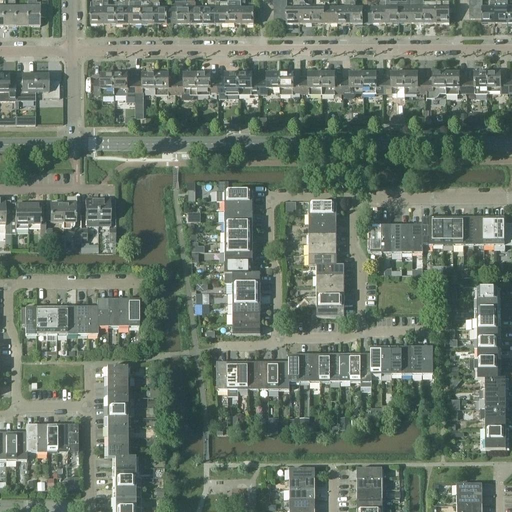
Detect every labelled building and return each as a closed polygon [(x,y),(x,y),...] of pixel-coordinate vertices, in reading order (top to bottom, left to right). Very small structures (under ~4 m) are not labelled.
[(99,0),(100,4),(91,4),(91,26),(104,26),(104,17),(103,0),(99,0)] [(117,26),(117,6),(109,6),(108,0),(103,0),(104,17),(104,26),(117,26)] [(130,26),(129,0),(125,0),(125,3),(117,3),(117,6),(117,26),(130,26)] [(129,0),(130,26),(142,26),(142,2),(134,2),(133,0),(129,0)] [(155,26),(154,0),(150,0),(151,1),(142,2),(142,26),(155,26)] [(168,10),(161,10),(161,2),(159,2),(158,0),(154,0),(155,26),(168,26),(172,26),(172,11),(168,11),(168,10)] [(172,4),(172,11),(172,26),(177,26),(190,26),(189,0),(186,0),(186,4),(172,4)] [(203,26),(203,10),(196,10),(196,4),(195,4),(195,0),(189,0),(190,26),(203,26)] [(287,10),(287,15),(287,22),(287,26),(300,26),(299,0),(295,0),(295,2),(294,2),(294,10),(287,10)] [(299,0),(300,26),(312,26),(312,9),(306,9),(306,2),(305,2),(304,0),(299,0)] [(345,9),(337,9),(337,26),(350,26),(350,9),(350,3),(350,0),(345,0),(346,3),(345,3),(345,9)] [(386,25),(385,0),(381,0),(382,3),(380,3),(380,8),(368,8),(368,25),(373,25),(386,25)] [(390,0),(385,0),(386,25),(399,25),(399,3),(392,3),(391,3),(390,0)] [(411,0),(411,3),(411,25),(424,25),(424,9),(424,3),(424,1),(416,1),(415,0),(411,0)] [(482,9),(482,13),(482,20),(482,25),(496,25),(495,0),(490,0),(491,9),(483,9),(482,9)] [(500,0),(495,0),(496,25),(508,25),(508,9),(508,2),(500,2),(500,0)] [(36,1),(27,1),(27,8),(28,27),(41,27),(41,19),(46,19),(46,4),(36,4),(36,1)] [(437,9),(437,25),(450,25),(450,2),(436,2),(436,3),(437,3),(437,9)] [(220,4),(216,4),(216,10),(216,26),(228,26),(228,10),(228,3),(220,4)] [(355,3),(350,3),(350,9),(350,26),(363,26),(363,25),(368,25),(368,8),(363,8),(363,9),(355,9),(355,3)] [(407,3),(399,3),(399,25),(411,25),(411,3),(407,3)] [(424,9),(424,25),(437,25),(437,9),(437,3),(436,3),(424,3),(424,9)] [(15,28),(15,8),(3,8),(3,28),(15,28)] [(15,8),(15,28),(28,27),(27,8),(15,8)] [(325,26),(325,9),(312,9),(312,26),(325,26)] [(337,26),(337,9),(325,9),(325,26),(337,26)] [(203,10),(203,26),(216,26),(216,10),(203,10)] [(241,26),(241,10),(228,10),(228,26),(241,26)] [(241,10),(241,26),(255,26),(255,10),(241,10)] [(323,96),(322,74),(309,74),(309,81),(302,81),(302,96),(323,96)] [(322,74),(323,96),(335,96),(335,100),(341,100),(341,81),(335,81),(335,74),(322,74)] [(363,90),(363,74),(350,74),(350,81),(344,81),(344,100),(345,100),(351,100),(353,100),(354,99),(355,98),(356,96),(356,95),(363,95),(363,90)] [(363,74),(363,90),(363,95),(383,95),(383,81),(377,81),(377,74),(363,74)] [(405,90),(405,74),(392,74),(392,81),(385,81),(385,95),(393,95),(393,90),(405,90)] [(405,74),(405,90),(405,95),(425,95),(425,81),(418,81),(418,74),(405,74)] [(447,96),(446,74),(433,74),(433,81),(427,81),(427,99),(434,99),(435,99),(436,99),(437,98),(438,97),(439,96),(447,96)] [(446,74),(447,96),(459,96),(459,95),(466,95),(466,81),(459,81),(459,74),(446,74)] [(489,93),(488,74),(475,74),(475,81),(468,81),(468,95),(488,95),(488,93),(489,93)] [(488,74),(489,93),(501,93),(501,95),(508,95),(508,81),(501,81),(501,74),(488,74)] [(114,76),(115,97),(126,97),(126,101),(133,101),(133,97),(134,97),(134,82),(128,82),(128,75),(114,76)] [(143,82),(136,82),(136,97),(136,118),(144,118),(144,91),(156,91),(156,75),(143,75),(143,82)] [(156,75),(156,91),(156,97),(176,97),(175,82),(169,82),(169,75),(156,75)] [(197,97),(197,75),(184,75),(184,82),(178,82),(178,97),(182,97),(182,102),(189,102),(191,102),(193,101),(194,99),(194,97),(197,97)] [(197,75),(197,97),(210,96),(210,100),(217,100),(217,82),(211,82),(211,75),(197,75)] [(239,96),(239,75),(225,75),(225,82),(219,82),(219,96),(219,101),(227,101),(227,96),(239,96)] [(239,75),(239,96),(258,96),(258,82),(252,82),(252,75),(239,75)] [(280,90),(280,75),(267,75),(267,82),(261,82),(261,96),(268,96),(268,90),(280,90)] [(280,90),(280,96),(291,96),(291,100),(300,100),(300,81),(294,81),(294,75),(280,75),(280,90)] [(9,76),(0,76),(0,102),(15,102),(15,85),(9,85),(9,76)] [(22,85),(15,85),(15,102),(35,102),(35,94),(35,76),(22,76),(22,85)] [(35,76),(35,94),(42,94),(43,100),(59,100),(59,83),(59,85),(48,85),(48,76),(35,76)] [(115,97),(114,76),(101,76),(101,82),(95,82),(95,97),(115,97)] [(16,127),(25,127),(24,119),(16,119),(16,127)] [(253,192),(217,192),(217,203),(225,203),(253,203),(253,192)] [(0,233),(5,233),(5,236),(11,236),(11,216),(5,216),(5,195),(5,203),(0,203),(0,200),(0,233)] [(98,200),(86,200),(86,222),(86,229),(98,229),(98,222),(98,200)] [(111,200),(98,200),(98,222),(99,228),(111,228),(111,222),(111,200)] [(253,203),(225,203),(225,214),(253,214),(253,203)] [(11,216),(11,236),(16,236),(16,227),(29,227),(28,204),(15,205),(15,216),(11,216)] [(28,204),(29,227),(40,227),(40,236),(46,236),(46,230),(46,222),(41,222),(41,204),(28,204)] [(63,224),(63,204),(51,204),(51,225),(63,224)] [(63,224),(63,230),(71,230),(71,229),(72,229),(73,229),(73,228),(74,228),(74,227),(75,226),(75,225),(75,224),(76,224),(76,204),(63,204),(63,224)] [(310,216),(337,216),(337,205),(309,205),(310,216)] [(189,214),(189,224),(197,224),(197,214),(189,214)] [(253,214),(225,214),(225,224),(253,224),(253,214)] [(310,226),(337,226),(337,216),(310,216),(310,226)] [(433,247),(433,219),(422,219),(422,227),(423,227),(423,247),(433,247)] [(433,219),(433,247),(444,247),(443,219),(433,219)] [(443,219),(444,247),(454,247),(453,219),(443,219)] [(453,219),(454,247),(464,247),(464,219),(453,219)] [(464,219),(464,247),(474,247),(474,219),(464,219)] [(474,219),(474,247),(484,247),(484,219),(474,219)] [(484,247),(495,247),(494,219),(484,219),(484,247)] [(511,224),(505,225),(505,219),(494,219),(495,247),(495,251),(505,251),(505,247),(511,246),(511,224)] [(253,224),(225,224),(226,234),(253,234),(253,224)] [(310,237),(337,236),(337,226),(310,226),(310,237)] [(382,255),(381,227),(371,227),(371,255),(382,255)] [(381,227),(382,255),(392,255),(392,227),(381,227)] [(392,227),(392,255),(402,255),(402,227),(392,227)] [(413,255),(412,227),(402,227),(402,255),(413,255)] [(412,227),(413,255),(423,254),(423,247),(423,227),(422,227),(412,227)] [(226,244),(253,244),(253,234),(226,234),(226,244)] [(337,236),(310,237),(310,247),(337,247),(337,236)] [(253,244),(226,244),(226,255),(253,255),(253,244)] [(337,247),(310,247),(310,257),(337,257),(337,247)] [(253,255),(226,255),(226,265),(253,265),(253,255)] [(337,257),(310,257),(310,268),(317,268),(317,267),(337,267),(337,257)] [(253,265),(226,265),(226,275),(233,275),(253,275),(253,274),(253,265)] [(317,278),(345,278),(345,267),(337,267),(317,267),(317,268),(317,278)] [(226,275),(225,275),(225,285),(226,285),(261,285),(261,274),(253,274),(253,275),(233,275),(226,275)] [(345,278),(317,278),(317,288),(345,288),(345,278)] [(261,285),(226,285),(226,295),(233,295),(261,295),(261,285)] [(345,288),(317,288),(317,298),(345,298),(345,288)] [(498,290),(478,291),(478,301),(498,301),(498,290)] [(261,295),(233,295),(233,306),(261,306),(261,295)] [(345,298),(317,298),(317,308),(345,308),(345,298)] [(109,329),(108,301),(97,301),(97,309),(98,309),(98,329),(109,329)] [(108,301),(109,329),(119,329),(119,301),(108,301)] [(119,301),(119,329),(129,329),(129,301),(119,301)] [(129,301),(129,329),(144,328),(144,320),(139,320),(139,301),(129,301)] [(498,301),(478,301),(478,311),(498,311),(498,301)] [(261,306),(233,306),(233,316),(261,316),(261,306)] [(345,308),(317,308),(317,319),(345,319),(345,308)] [(25,311),(21,311),(21,328),(26,328),(26,337),(37,336),(37,309),(25,309),(25,311)] [(37,309),(37,336),(47,336),(47,309),(37,309)] [(57,309),(47,309),(47,336),(47,342),(57,342),(57,336),(57,309)] [(57,309),(57,336),(67,336),(67,309),(57,309)] [(67,309),(67,336),(77,336),(77,309),(67,309)] [(77,309),(77,336),(88,336),(88,309),(77,309)] [(88,309),(88,336),(98,336),(98,329),(98,309),(97,309),(88,309)] [(478,321),(498,321),(498,311),(478,311),(478,321)] [(261,316),(233,316),(233,326),(261,326),(261,316)] [(472,331),(478,331),(499,331),(498,321),(478,321),(472,321),(472,331)] [(261,326),(233,326),(233,337),(261,337),(261,326)] [(478,341),(499,341),(499,331),(478,331),(478,341)] [(499,341),(478,341),(478,351),(499,351),(499,341)] [(382,376),(382,349),(371,349),(371,356),(372,356),(372,376),(382,376)] [(382,349),(382,376),(392,376),(392,349),(382,349)] [(392,349),(392,376),(402,376),(402,349),(392,349)] [(402,349),(402,376),(413,376),(413,349),(402,349)] [(413,349),(413,376),(423,376),(423,349),(413,349)] [(423,349),(423,376),(434,376),(433,349),(423,349)] [(478,361),(499,361),(499,351),(478,351),(478,361)] [(320,357),(320,384),(330,384),(330,356),(320,357)] [(330,356),(330,384),(341,384),(341,356),(330,356)] [(341,356),(341,384),(351,384),(351,356),(341,356)] [(351,356),(351,384),(361,384),(361,356),(351,356)] [(372,390),(372,384),(372,376),(372,356),(371,356),(361,356),(361,384),(361,390),(372,390)] [(300,384),(300,357),(289,357),(289,364),(290,364),(290,384),(300,384)] [(300,357),(300,384),(310,384),(310,357),(300,357)] [(310,357),(310,384),(320,384),(320,357),(310,357)] [(499,361),(478,361),(478,371),(499,371),(499,361)] [(228,392),(228,364),(217,364),(217,392),(228,392)] [(239,364),(228,364),(228,392),(228,399),(239,399),(239,392),(239,364)] [(239,364),(239,392),(249,392),(249,364),(239,364)] [(249,364),(249,392),(259,392),(259,364),(249,364)] [(269,392),(269,364),(259,364),(259,392),(269,392)] [(269,364),(269,392),(279,392),(279,364),(269,364)] [(279,364),(279,392),(290,392),(290,384),(290,364),(289,364),(279,364)] [(127,369),(107,369),(107,379),(127,379),(127,369)] [(499,371),(478,371),(478,382),(486,382),(486,381),(499,381),(499,371)] [(127,379),(107,379),(107,389),(127,389),(127,379)] [(486,391),(506,391),(506,381),(499,381),(486,381),(486,382),(486,391)] [(127,389),(107,389),(107,399),(127,398),(127,389)] [(486,391),(479,391),(480,401),(506,401),(506,391),(486,391)] [(127,398),(107,399),(107,409),(128,408),(127,398)] [(480,412),(506,411),(506,401),(480,401),(480,412)] [(133,408),(128,408),(107,409),(107,419),(128,419),(133,419),(133,408)] [(506,411),(480,412),(480,421),(486,421),(506,421),(506,411)] [(128,419),(107,419),(107,429),(128,429),(128,419)] [(300,419),(300,434),(310,434),(310,419),(300,419)] [(486,431),(506,431),(506,421),(486,421),(486,431)] [(37,454),(37,427),(26,427),(26,434),(27,454),(37,454)] [(37,427),(37,454),(48,454),(47,427),(37,427)] [(47,427),(48,454),(58,454),(57,427),(47,427)] [(57,427),(58,454),(68,454),(67,427),(57,427)] [(67,427),(68,454),(78,454),(78,427),(67,427)] [(128,429),(107,429),(107,439),(128,439),(128,429)] [(506,431),(486,431),(481,431),(481,441),(486,441),(507,441),(506,431)] [(6,434),(6,462),(17,462),(17,434),(6,434)] [(17,434),(17,462),(27,462),(27,454),(26,434),(17,434)] [(128,439),(107,439),(107,449),(128,449),(128,439)] [(486,441),(481,441),(481,452),(507,452),(507,441),(486,441)] [(128,449),(107,449),(107,460),(115,460),(115,459),(128,459),(128,449)] [(115,470),(135,470),(135,459),(128,459),(115,459),(115,460),(115,470)] [(388,468),(383,468),(383,470),(358,470),(358,481),(383,481),(383,473),(388,473),(388,468)] [(135,470),(115,470),(115,480),(135,480),(135,479),(135,470)] [(290,481),(315,481),(315,470),(290,470),(290,481)] [(140,479),(135,479),(135,480),(115,480),(115,490),(135,490),(135,489),(140,489),(140,479)] [(290,492),(315,491),(315,481),(290,481),(290,492)] [(383,481),(358,481),(358,491),(383,491),(383,481)] [(483,486),(457,486),(457,497),(483,497),(483,486)] [(140,490),(115,490),(115,500),(141,500),(140,490)] [(315,491),(290,492),(290,502),(316,502),(315,491)] [(383,491),(358,491),(358,501),(383,501),(383,491)] [(483,497),(457,497),(457,507),(483,507),(483,497)] [(141,500),(115,500),(115,510),(141,510),(141,500)] [(383,501),(358,501),(358,511),(383,511),(383,501)] [(316,502),(290,502),(290,511),(316,511),(316,502)]
